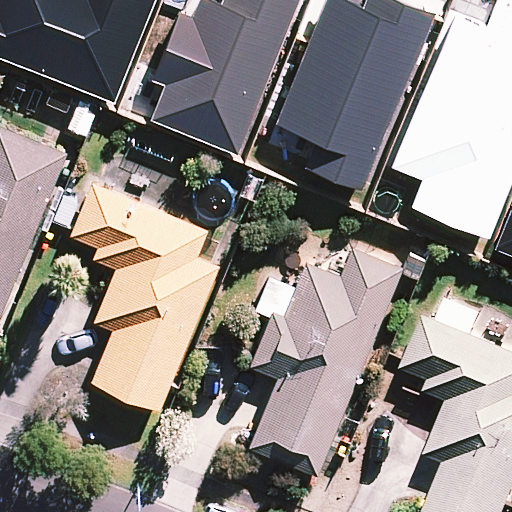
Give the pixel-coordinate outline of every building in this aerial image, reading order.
[(263,0),(225,0),(225,2),(218,0),(202,0),(193,23),(180,18),(158,73),(171,78),(158,112),(210,133),(263,0)] [(358,188),(430,10),(404,0),(360,0),(360,3),(352,0),(320,0),(271,122),(313,139),(302,166),(358,188)] [(483,235),(511,163),(511,51),(479,39),(484,25),(449,11),(387,165),(418,178),(407,205),(483,235)] [(91,105),(44,88),(31,121),(78,138),(91,105)] [(0,319),(71,146),(0,116),(0,319)] [(94,377),(164,405),(173,381),(223,260),(200,250),(210,224),(95,177),(74,231),(101,242),(96,254),(118,263),(96,317),(116,325),(94,377)] [(511,254),(511,213),(498,249),(511,254)] [(247,439),(317,467),(402,261),(349,239),(338,267),(304,253),(282,307),(271,303),(252,348),(248,358),(276,369),(247,439)] [(503,511),(508,501),(511,491),(511,342),(424,307),(403,357),(401,361),(431,373),(426,385),(448,394),(426,449),(445,457),(424,508),(432,511),(503,511)]
